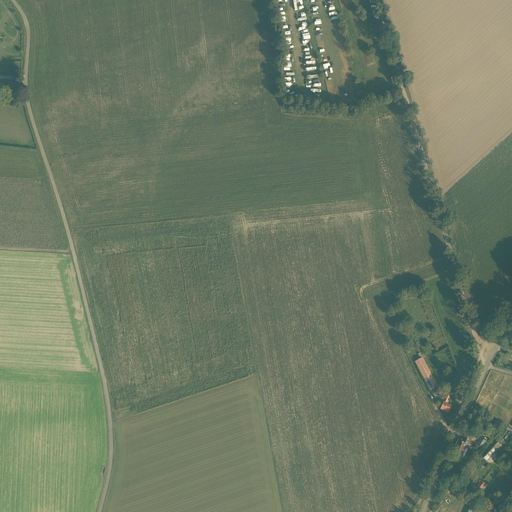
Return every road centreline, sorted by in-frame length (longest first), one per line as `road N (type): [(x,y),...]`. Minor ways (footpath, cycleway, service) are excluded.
road 1 (unclassified): [(98,511),(109,455),(106,399),(27,111),(27,27),(9,0)]
road 2 (tertiary): [(421,511),(486,365)]
